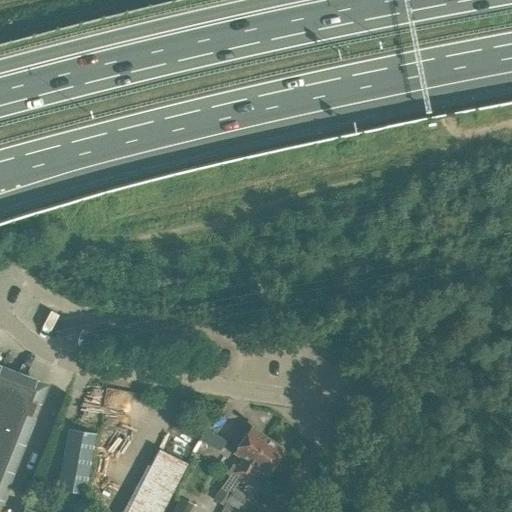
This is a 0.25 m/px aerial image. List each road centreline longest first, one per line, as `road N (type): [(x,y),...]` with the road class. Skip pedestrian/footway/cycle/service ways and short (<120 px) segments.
road 1 (track): [(9,268),(61,246),(120,242),(408,174),(477,129),(511,119)]
road 2 (motorway): [(0,168),(511,47)]
road 3 (motorway): [(427,0),(0,96)]
road 4 (residential): [(0,279),(9,268),(88,316),(326,352),(349,385),(337,411)]
road 5 (residential): [(0,314),(65,362),(300,397),(337,411)]
road 6 (motorway): [(271,0),(0,64)]
